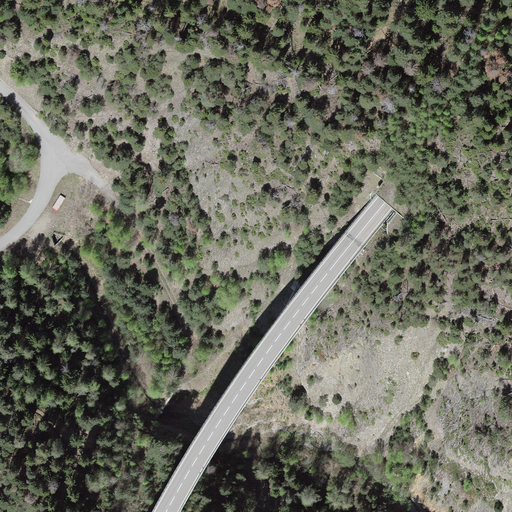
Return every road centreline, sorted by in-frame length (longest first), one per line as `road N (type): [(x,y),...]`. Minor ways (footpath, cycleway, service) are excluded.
road 1 (primary): [(511,42),(301,305),(166,511)]
road 2 (residential): [(0,247),(42,197),(49,159),(42,133),(0,85)]
